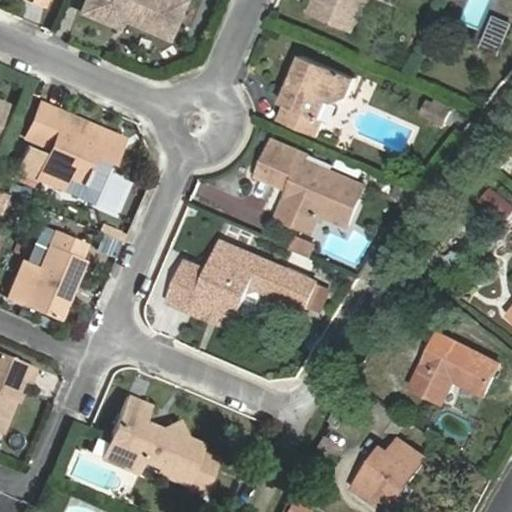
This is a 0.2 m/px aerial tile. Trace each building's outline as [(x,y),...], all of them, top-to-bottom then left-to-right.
[(168,37),(183,2),(178,0),(87,0),(83,10),(118,26),(122,17),(168,37)] [(369,0),(317,0),(312,11),(354,29),(365,2),(369,0)] [(487,34),(506,41),(511,26),(511,23),(495,16),(487,34)] [(481,47),(500,55),(506,41),(487,34),(481,47)] [(349,97),(357,79),(304,56),(284,102),(288,104),(280,120),(318,136),(325,119),(323,118),(329,102),(334,103),(349,97)] [(113,161),(122,138),(41,104),(26,137),(51,147),(39,178),(61,188),(67,175),(82,181),(94,153),(113,161)] [(430,104),(425,114),(436,119),(441,109),(430,104)] [(349,224),(365,187),(306,162),(308,156),(293,149),(279,184),(293,190),(281,217),(314,231),(322,213),(349,224)] [(411,190),(397,184),(392,196),(406,202),(411,190)] [(60,320),(85,260),(81,258),(87,244),(56,230),(40,267),(25,260),(9,298),(60,320)] [(319,283),(265,259),(223,241),(210,270),(187,261),(173,294),(239,321),(251,292),(260,288),(308,309),(319,283)] [(302,241),(297,252),(312,258),(317,247),(302,241)] [(488,393),(504,362),(441,330),(411,388),(443,404),(456,377),(488,393)] [(30,383),(36,366),(0,351),(0,432),(1,433),(24,381),(30,383)] [(203,491),(217,457),(199,449),(201,443),(188,437),(181,421),(160,430),(142,422),(149,405),(129,397),(109,444),(119,448),(121,455),(117,464),(137,472),(142,459),(162,467),(159,472),(203,491)] [(408,485),(427,458),(401,440),(392,453),(385,448),(357,488),(384,507),(402,480),(408,485)]
